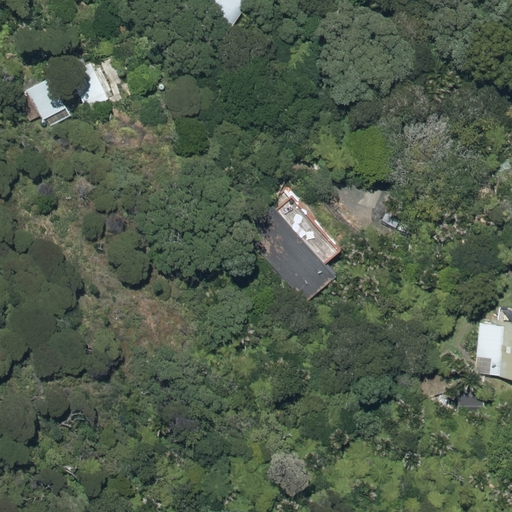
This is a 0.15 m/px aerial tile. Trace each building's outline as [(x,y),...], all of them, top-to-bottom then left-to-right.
[(218,44),(245,2),(242,0),(182,0),(173,15),(218,44)] [(101,61),(113,86),(121,83),(128,98),(140,92),(120,52),(101,61)] [(104,99),(86,60),(67,69),(84,108),(104,99)] [(23,88),(41,120),(60,109),(42,77),(23,88)] [(245,235),(304,302),(332,277),(273,210),(245,235)] [(470,371),(511,373),(511,318),(474,316),(470,371)]
